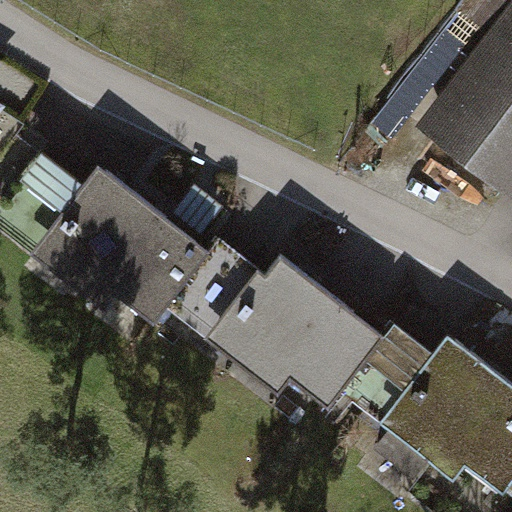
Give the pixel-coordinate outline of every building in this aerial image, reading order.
[(511,32),(476,78),(511,105),(511,32)] [(0,204),(44,238),(84,187),(33,148),(0,191),(0,204)] [(199,244),(99,167),(84,187),(44,238),(40,243),(105,293),(109,289),(147,318),(171,286),(202,246),(199,244)] [(171,286),(218,322),(215,327),(280,377),(283,373),(322,402),(346,371),(377,331),(374,329),(273,251),(258,270),(209,232),(199,244),(202,246),(171,286)] [(496,487),(511,467),(511,384),(448,335),(433,355),(383,317),(374,329),(377,331),(346,371),(395,409),(371,440),(408,469),(429,441),(455,462),(458,458),(496,487)]
